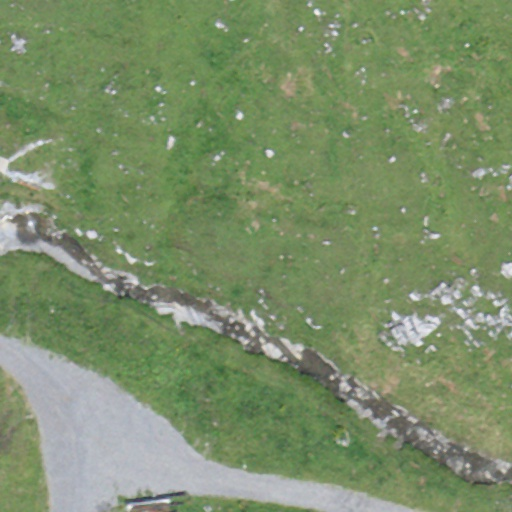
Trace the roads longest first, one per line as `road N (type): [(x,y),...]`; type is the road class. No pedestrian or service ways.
road 1 (track): [(110,511),(186,485),(245,486),(376,511)]
road 2 (track): [(0,351),(43,391),(53,413),(62,511)]
